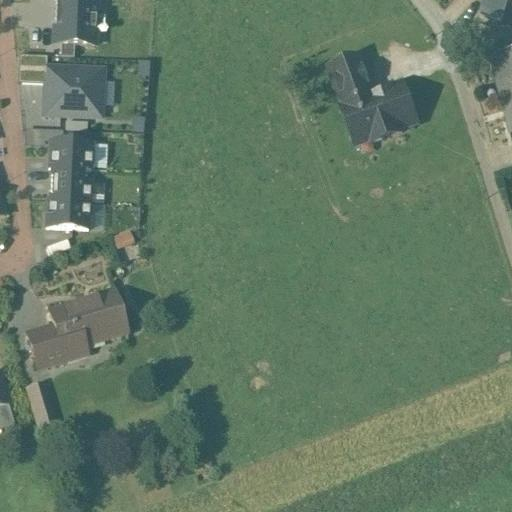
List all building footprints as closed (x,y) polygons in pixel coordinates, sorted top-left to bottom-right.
[(53,0),(51,48),(60,49),(73,49),(95,50),(97,0),(53,0)] [(73,49),(60,49),(60,59),(73,60),(73,49)] [(511,54),(493,56),(500,86),(511,82),(511,54)] [(18,86),(46,88),(46,71),(47,59),(19,58),(18,86)] [(360,59),(330,70),(344,107),(374,96),(360,59)] [(46,88),(44,117),(100,120),(103,74),(46,71),(46,88)] [(511,82),(500,86),(506,110),(511,108),(511,82)] [(344,107),(342,108),(356,146),(372,141),(373,144),(403,134),(402,130),(417,124),(403,86),(374,96),(344,107)] [(92,174),(93,143),(44,141),(43,172),(92,174)] [(91,205),(92,174),(43,172),(42,203),(91,205)] [(90,235),(91,205),(42,203),(41,234),(90,235)] [(115,296),(50,315),(54,328),(56,334),(46,337),(55,367),(67,363),(87,357),(84,348),(122,336),(117,318),(121,316),(115,296)] [(54,328),(28,336),(38,372),(55,367),(46,337),(56,334),(54,328)] [(0,378),(0,377),(0,409),(6,407),(9,406),(0,378)] [(43,387),(30,391),(34,405),(47,401),(43,387)] [(6,407),(0,409),(0,433),(13,430),(6,407)]
